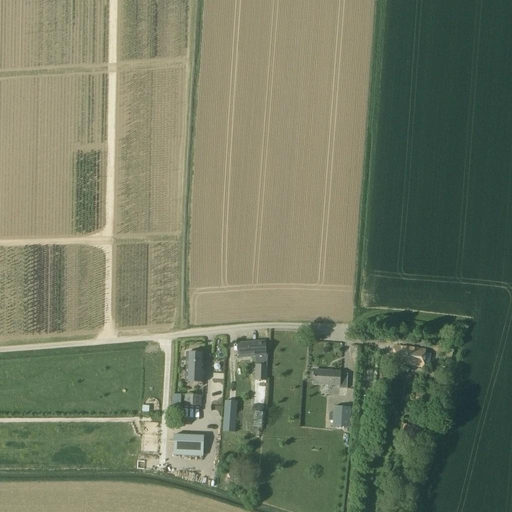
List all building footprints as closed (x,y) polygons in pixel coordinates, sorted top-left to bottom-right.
[(237,344),(239,359),(266,356),(265,341),(237,344)] [(184,358),(184,352),(199,352),(199,344),(179,344),(179,358),(184,358)] [(423,368),(423,365),(429,366),(431,355),(425,354),(425,351),(394,347),(392,361),(397,361),(397,364),(423,368)] [(186,353),(185,382),(203,383),(205,354),(186,353)] [(266,366),(254,366),(254,382),(266,382),(266,366)] [(313,385),(340,386),(339,390),(339,397),(347,397),(347,375),(340,374),(340,372),(314,370),(313,385)] [(382,383),(381,390),(392,391),(393,385),(382,383)] [(181,395),(172,395),(172,412),(180,413),(181,395)] [(214,418),(201,418),(202,395),(184,395),(183,418),(187,418),(186,426),(205,427),(205,424),(213,425),(214,418)] [(237,403),(225,402),(223,432),(235,433),(237,403)] [(333,421),(333,426),(349,427),(350,408),(333,407),(333,413),(329,413),(329,421),(333,421)] [(171,434),(171,455),(202,456),(203,435),(171,434)]
